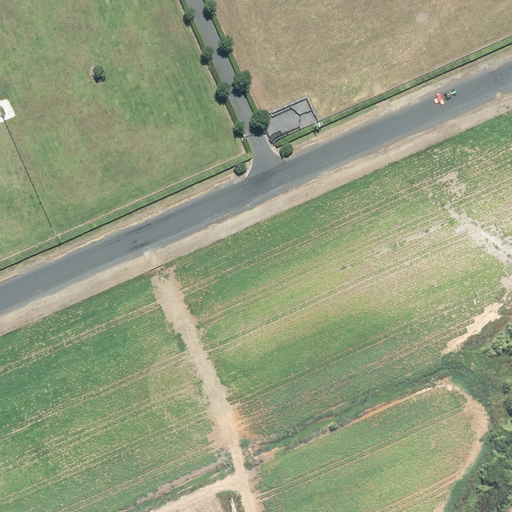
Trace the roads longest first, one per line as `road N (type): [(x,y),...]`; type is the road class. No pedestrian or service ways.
road 1 (unclassified): [(0,285),(511,57)]
road 2 (track): [(255,511),(135,223)]
